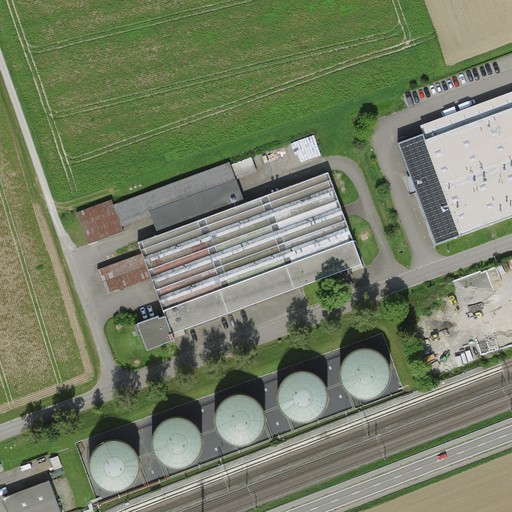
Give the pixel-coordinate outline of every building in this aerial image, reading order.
[(412,180),(436,244),(511,216),(511,102),(510,104),(511,108),(426,140),(424,133),(398,142),(412,180)] [(175,340),(172,333),(353,267),(362,264),(329,172),(246,203),(243,196),(237,178),(257,171),(252,158),(232,165),(115,208),(112,200),(77,213),(89,245),(124,232),(133,229),(136,237),(138,242),(142,254),(98,270),(107,295),(152,279),(165,315),(159,318),(158,315),(138,323),(148,350),(175,340)] [(345,373),(346,385),(353,394),(365,400),(378,398),(386,393),(393,380),(391,365),(384,357),(375,352),(361,353),(349,362),(345,373)] [(282,395),(283,406),(290,415),(302,421),(315,419),(323,414),(330,402),(328,387),(322,379),(312,374),(298,374),(286,383),(282,395)] [(218,417),(219,429),(226,438),(238,444),(251,442),(259,437),(266,424),(264,409),(258,401),(248,396),(234,397),(222,406),(218,417)] [(156,441),(157,453),(164,462),(176,468),(189,466),(197,461),(204,448),(202,434),(195,426),(186,421),(172,421),(160,430),(156,441)] [(92,464),(94,476),(100,485),(112,491),(126,489),(134,484),(140,471),(138,456),(132,448),(122,443),(109,444),(96,453),(92,464)] [(13,511),(61,511),(51,485),(9,500),(9,501),(10,502),(13,511)]
